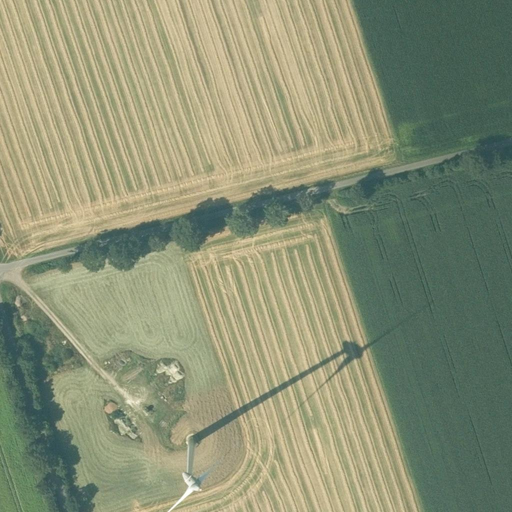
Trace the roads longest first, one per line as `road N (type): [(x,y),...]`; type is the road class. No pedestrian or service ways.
road 1 (residential): [(0,266),(511,138)]
road 2 (unclassified): [(0,304),(68,511)]
road 3 (track): [(1,266),(157,413)]
